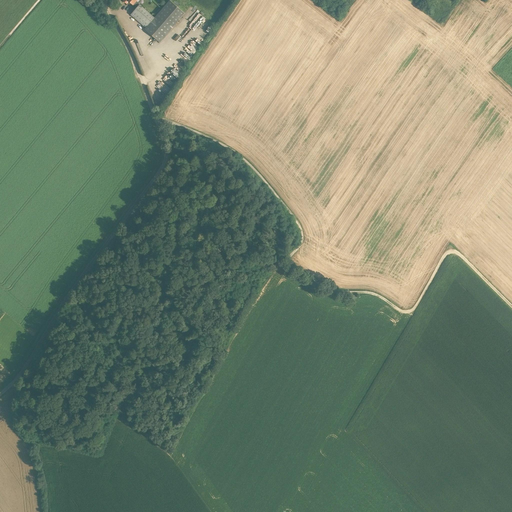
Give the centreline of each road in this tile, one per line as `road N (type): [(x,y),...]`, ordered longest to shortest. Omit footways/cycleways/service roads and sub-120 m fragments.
road 1 (unclassified): [(0,394),(166,157),(103,0)]
road 2 (track): [(511,309),(453,252),(405,313),(372,292),(328,288),(286,260)]
road 3 (track): [(157,122),(245,159),(301,234),(286,260)]
